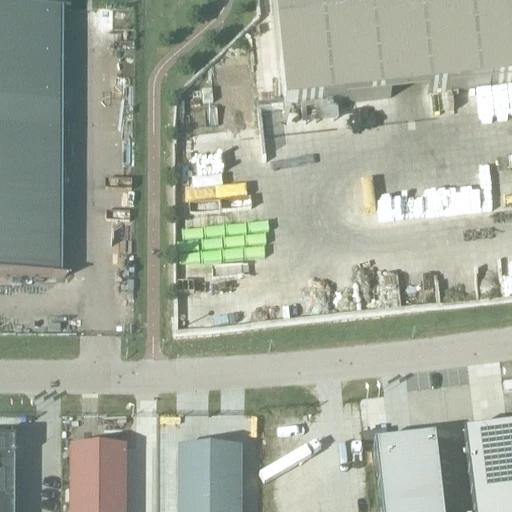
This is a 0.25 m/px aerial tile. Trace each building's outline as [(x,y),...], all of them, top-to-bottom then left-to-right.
[(511,0),(271,0),(283,110),(511,84),(511,0)] [(64,11),(0,10),(0,278),(63,279),(63,277),(52,277),(53,12),(64,12),(64,11)] [(211,92),(200,93),(201,105),(212,104),(211,92)] [(125,109),(96,110),(99,173),(128,172),(125,109)] [(471,511),(511,511),(511,429),(462,436),(471,511)] [(380,511),(441,511),(433,440),(373,446),(380,511)] [(0,441),(0,473),(13,474),(14,441),(0,441)] [(68,449),(68,511),(124,511),(125,450),(68,449)] [(177,451),(176,511),(238,511),(239,451),(177,451)] [(0,473),(0,505),(13,506),(13,474),(0,473)]
